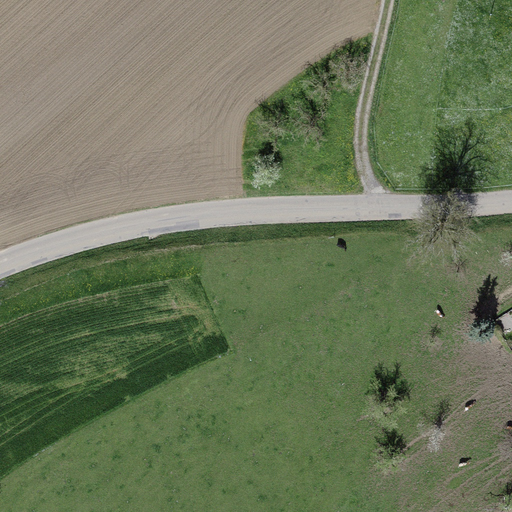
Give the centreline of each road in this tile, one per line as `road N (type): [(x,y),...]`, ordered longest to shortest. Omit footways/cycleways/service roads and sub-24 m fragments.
road 1 (tertiary): [(0,265),(65,240),(201,213),(511,197)]
road 2 (track): [(387,0),(360,102),(359,153),(376,205)]
